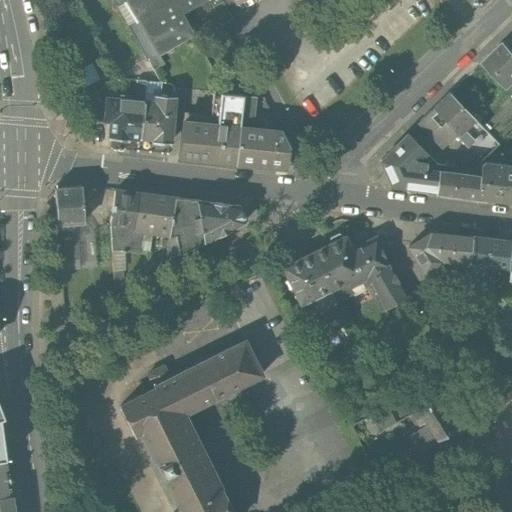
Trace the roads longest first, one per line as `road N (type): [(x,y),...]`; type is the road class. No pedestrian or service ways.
road 1 (residential): [(17,157),(317,193)]
road 2 (residential): [(74,331),(290,220),(317,193)]
road 3 (residential): [(317,193),(511,7)]
road 4 (residential): [(511,430),(402,255)]
road 5 (residential): [(317,193),(511,227)]
road 6 (secondary): [(17,157),(21,350)]
road 7 (secondary): [(21,350),(40,511)]
road 8 (secondary): [(4,0),(17,157)]
